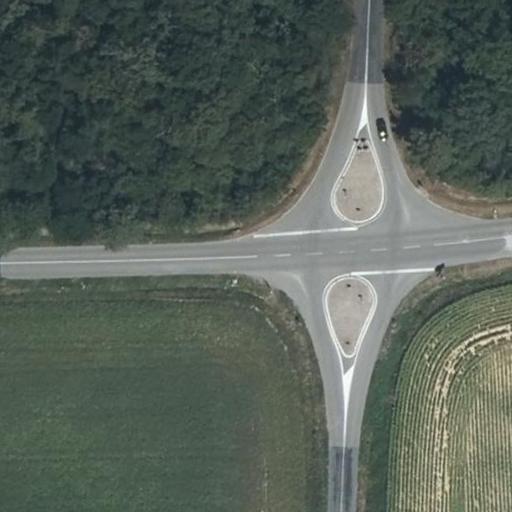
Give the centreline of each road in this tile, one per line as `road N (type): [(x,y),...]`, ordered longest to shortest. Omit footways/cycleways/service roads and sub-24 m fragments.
road 1 (secondary): [(0,260),(311,255)]
road 2 (secondary): [(366,75),(319,194),(311,255)]
road 3 (secondary): [(410,248),(366,75)]
road 4 (secondary): [(348,417),(393,285),(397,249)]
road 5 (secondary): [(311,255),(321,333),(348,417)]
